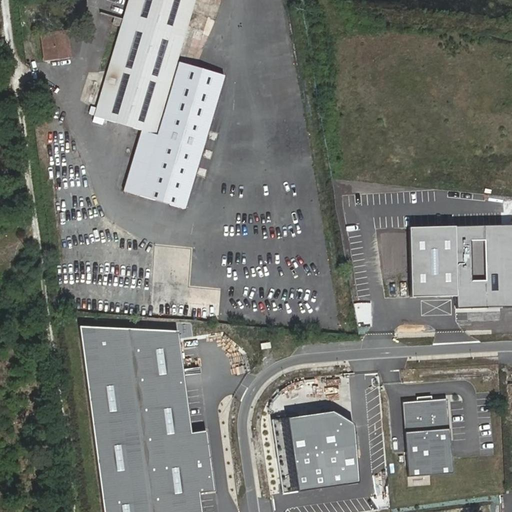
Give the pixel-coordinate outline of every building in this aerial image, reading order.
[(101,0),(97,13),(120,19),(93,108),(89,107),(87,115),(91,117),(89,124),(99,127),(102,120),(139,131),(121,190),(184,209),(222,76),(176,62),(184,37),(200,41),(203,31),(187,26),(194,0),(101,0)] [(64,32),(43,36),(46,60),(68,56),(64,32)] [(55,116),(42,118),(43,125),(56,123),(55,116)] [(511,229),(415,231),(416,300),(461,299),(462,312),(511,311),(511,229)] [(172,330),(75,325),(100,511),(198,511),(195,490),(210,488),(202,428),(185,430),(172,330)] [(221,365),(221,340),(190,339),(190,365),(221,365)] [(445,398),(400,401),(406,476),(451,472),(445,398)] [(332,415),(272,424),(283,493),(356,482),(349,426),(332,415)] [(483,455),(493,453),(490,440),(480,442),(483,455)] [(429,485),(428,477),(407,479),(408,487),(429,485)]
